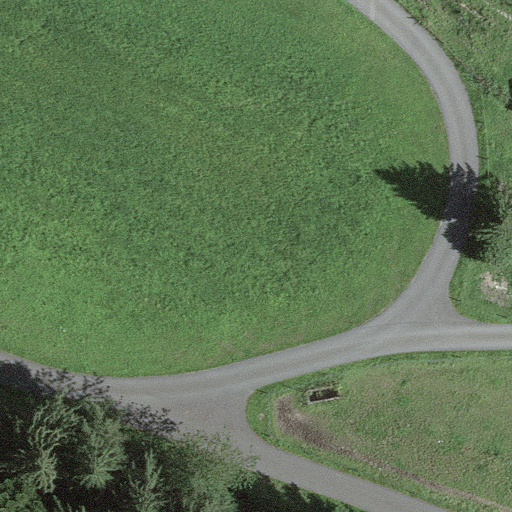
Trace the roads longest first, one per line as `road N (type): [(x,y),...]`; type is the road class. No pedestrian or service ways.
road 1 (track): [(407,338),(453,232),(463,134),(435,63),(370,0)]
road 2 (track): [(417,511),(124,397)]
road 3 (track): [(407,338),(124,397)]
road 4 (track): [(124,397),(0,365)]
